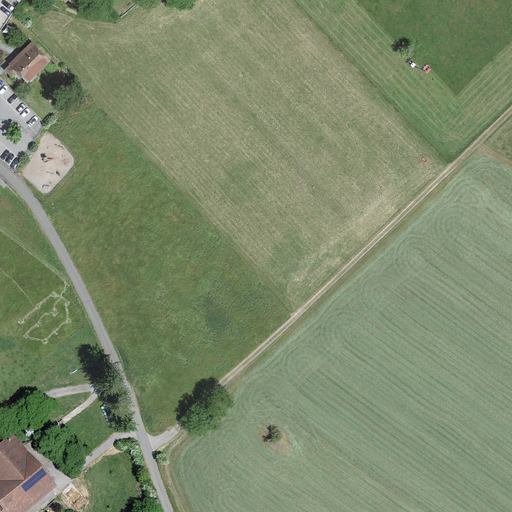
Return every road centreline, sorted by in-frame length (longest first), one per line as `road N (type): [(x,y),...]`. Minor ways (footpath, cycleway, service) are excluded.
road 1 (track): [(511,112),(177,428),(146,447)]
road 2 (residential): [(0,168),(42,216),(93,312),(169,511)]
